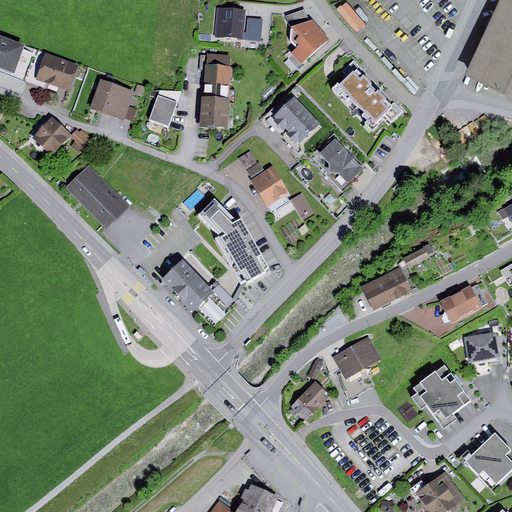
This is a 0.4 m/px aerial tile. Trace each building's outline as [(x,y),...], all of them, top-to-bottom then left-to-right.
[(511,0),(501,0),(466,76),(511,96),(511,0)] [(218,8),(216,37),(243,39),(244,32),(246,10),(218,8)] [(287,16),(290,27),(309,21),(305,10),(287,16)] [(263,20),(248,18),(246,32),(244,32),(243,39),(260,41),(263,20)] [(301,63),(329,39),(313,20),(309,21),(290,27),(289,42),(296,49),(292,52),(301,63)] [(0,38),(0,71),(14,76),(24,47),(0,38)] [(38,52),(24,47),(14,76),(27,81),(38,52)] [(70,91),(79,65),(46,53),(37,79),(70,91)] [(204,96),(230,98),(231,77),(235,77),(235,66),(231,66),(231,55),(208,54),(208,55),(207,65),(206,65),(205,71),(204,96)] [(207,65),(208,55),(201,55),(200,71),(205,71),(206,65),(207,65)] [(343,71),(347,76),(340,83),(338,81),(331,88),(339,96),(342,93),(347,99),(350,97),(365,113),(362,114),(367,119),(364,122),(373,131),(378,125),(376,123),(384,115),(392,124),(404,113),(394,103),(392,106),(385,99),(387,98),(378,89),(377,90),(371,84),(373,83),(364,73),(363,75),(360,72),(362,70),(354,61),(343,71)] [(129,107),(134,92),(100,79),(90,108),(124,120),(124,118),(129,107)] [(146,88),(137,85),(134,94),(143,97),(146,88)] [(158,95),(177,102),(182,92),(160,90),(158,95)] [(177,102),(158,95),(157,98),(149,120),(154,122),(164,125),(168,127),(177,102)] [(204,96),(202,96),(200,125),(228,127),(230,98),(204,96)] [(287,130),(307,111),(294,97),(275,116),(276,118),(273,121),(284,131),(286,129),(287,130)] [(137,110),(129,107),(124,118),(132,121),(137,110)] [(320,123),(307,111),(287,130),(289,132),(286,134),(295,143),(298,140),(301,143),(320,123)] [(72,134),(52,117),(33,138),(53,155),(72,134)] [(164,125),(154,122),(152,129),(161,133),(164,125)] [(84,146),(89,139),(77,130),(71,136),(76,140),(84,146)] [(348,183),(363,168),(335,139),(320,153),(329,163),(329,173),(339,173),(348,183)] [(84,146),(76,140),(71,146),(79,152),(84,146)] [(239,159),(246,170),(247,170),(257,163),(250,151),(239,159)] [(257,163),(247,170),(253,179),(266,171),(259,161),(257,163)] [(107,228),(130,205),(89,164),(66,187),(107,228)] [(267,207),(289,192),(272,166),(266,171),(253,179),(251,181),(267,207)] [(291,201),(303,221),(315,214),(302,193),(291,201)] [(330,194),(325,199),(330,204),(335,200),(330,194)] [(247,281),(265,271),(257,256),(262,254),(242,217),(237,220),(214,198),(199,213),(224,234),(216,238),(240,282),(245,279),(247,281)] [(511,219),(511,203),(498,212),(502,219),(509,215),(511,219)] [(424,247),(428,255),(434,252),(430,245),(424,247)] [(404,258),(409,268),(430,257),(428,255),(424,247),(404,258)] [(193,312),(214,291),(213,290),(182,259),(161,280),(193,312)] [(140,267),(137,270),(142,275),(146,272),(140,267)] [(412,291),(400,267),(361,286),(374,311),(412,291)] [(240,282),(233,298),(234,300),(237,302),(247,281),(245,279),(240,282)] [(233,298),(219,284),(213,290),(214,291),(228,306),(234,300),(233,298)] [(452,323),(482,307),(471,285),(440,301),(444,309),(451,322),(452,323)] [(451,322),(444,309),(442,310),(445,314),(441,316),(446,325),(451,322)] [(496,332),(465,337),(469,363),(501,357),(496,332)] [(365,369),(382,359),(369,337),(333,357),(342,373),(345,379),(365,369)] [(316,360),(308,377),(315,380),(323,364),(316,360)] [(452,413),(471,399),(445,365),(415,387),(418,392),(411,397),(420,410),(427,405),(444,428),(457,418),(452,413)] [(348,401),(374,386),(365,369),(345,379),(342,373),(338,375),(348,401)] [(325,401),(328,398),(324,394),(326,392),(315,381),(291,407),(306,420),(318,407),(321,410),(328,403),(325,401)] [(301,421),(296,416),(290,423),(294,428),(301,421)] [(511,449),(496,433),(466,461),(479,475),(484,470),(496,484),(511,468),(511,461),(506,455),(511,449)] [(448,511),(465,499),(445,471),(425,485),(422,480),(408,490),(415,498),(411,501),(415,507),(415,511),(448,511)] [(270,511),(278,496),(251,484),(249,490),(245,488),(241,497),(244,499),(236,511),(270,511)] [(234,511),(220,501),(211,511),(234,511)] [(392,511),(393,502),(381,501),(380,511),(392,511)]
